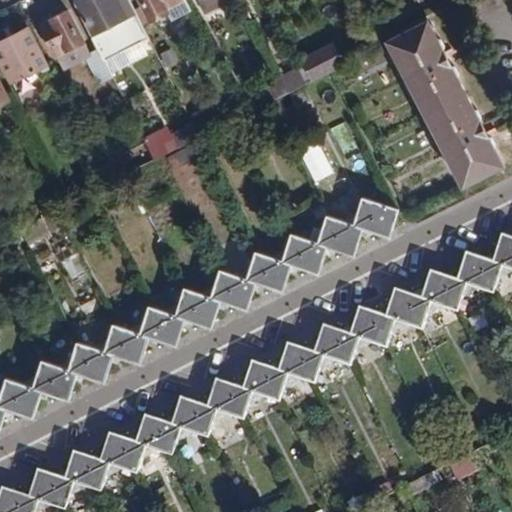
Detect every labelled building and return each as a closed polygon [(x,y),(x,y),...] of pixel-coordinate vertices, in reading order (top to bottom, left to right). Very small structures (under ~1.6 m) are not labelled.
[(124,17),(115,0),(79,0),(75,2),(91,33),(124,17)] [(191,9),(186,0),(142,0),(150,16),(167,9),(172,19),(191,9)] [(242,0),(197,0),(208,21),(244,3),(242,0)] [(82,41),(67,10),(52,18),(56,28),(47,33),(58,54),(82,41)] [(56,28),(52,18),(42,23),(47,33),(56,28)] [(503,165),(428,21),(396,38),(389,41),(465,184),(503,165)] [(44,64),(26,28),(0,41),(0,56),(12,80),(44,64)] [(113,75),(99,49),(86,56),(100,82),(113,75)] [(334,69),(327,56),(305,67),(312,81),(329,72),(334,69)] [(300,70),(295,60),(282,67),(287,76),(300,70)] [(292,86),(305,80),(300,70),(287,76),(292,86)] [(255,109),(270,102),(279,97),(272,82),(248,94),(255,109)] [(285,112),(313,99),(307,87),(279,100),(285,112)] [(249,132),(269,122),(264,111),(243,121),(249,132)] [(199,138),(192,124),(172,134),(179,148),(199,138)] [(199,138),(179,148),(170,152),(177,167),(206,152),(199,138)] [(155,160),(148,147),(122,160),(129,173),(155,160)] [(363,197),(353,225),(364,229),(390,237),(399,209),(363,197)] [(364,229),(353,225),(328,217),(317,243),(329,246),(354,255),(364,229)] [(292,234),(281,261),(293,265),(318,273),(329,246),(317,243),(292,234)] [(511,238),(503,236),(493,263),(503,266),(511,268),(511,238)] [(246,279),(257,283),(284,290),(293,265),(281,261),(256,253),(246,279)] [(494,293),(503,266),(493,263),(467,255),(458,280),(467,284),(494,293)] [(172,265),(158,273),(170,296),(184,289),(172,265)] [(220,271),(210,298),(222,302),(247,309),(257,283),(246,279),(220,271)] [(431,273),(423,298),(431,301),(459,311),(467,284),(458,280),(431,273)] [(114,296),(124,318),(150,306),(138,284),(114,296)] [(501,288),(508,302),(511,299),(511,292),(508,284),(501,288)] [(184,289),(175,315),(186,319),(212,327),(222,302),(210,298),(184,289)] [(396,291),(387,317),(395,319),(408,324),(423,328),(431,301),(423,298),(396,291)] [(139,334),(151,337),(176,345),(186,319),(175,315),(150,306),(139,334)] [(395,319),(387,317),(360,309),(351,335),(360,338),(387,346),(391,332),(395,319)] [(439,323),(440,326),(428,332),(434,346),(468,329),(459,312),(439,323)] [(391,332),(404,336),(408,324),(395,319),(391,332)] [(103,351),(116,355),(140,363),(151,337),(139,334),(113,325),(103,351)] [(323,328),(315,354),(324,356),(351,365),(360,338),(351,335),(323,328)] [(418,368),(403,340),(391,346),(405,375),(418,368)] [(77,342),(68,370),(79,373),(106,381),(116,355),(103,351),(77,342)] [(288,345),(280,371),(289,374),(305,380),(315,383),(324,356),(315,354),(288,345)] [(493,385),(479,359),(468,365),(482,391),(493,385)] [(79,373),(68,370),(42,361),(32,387),(44,390),(70,399),(79,373)] [(285,387),(289,374),(280,371),(252,363),(244,389),(253,392),(280,401),(285,387)] [(351,365),(333,372),(343,392),(361,383),(351,365)] [(285,387),(300,392),(305,380),(289,374),(285,387)] [(6,379),(0,395),(0,406),(8,409),(33,418),(44,390),(32,387),(6,379)] [(253,392),(244,389),(217,382),(208,407),(217,410),(245,419),(253,392)] [(280,401),(292,424),(305,417),(294,395),(280,401)] [(181,400),(172,425),(182,428),(209,437),(217,410),(208,407),(181,400)] [(0,429),(8,409),(0,406),(0,429)] [(511,411),(510,407),(489,418),(498,438),(511,430),(511,411)] [(182,428),(172,425),(146,417),(146,418),(138,443),(148,446),(174,454),(182,428)] [(449,463),(469,453),(484,445),(474,426),(439,444),(449,463)] [(111,435),(101,461),(110,464),(139,473),(148,446),(138,443),(111,435)] [(194,444),(204,463),(218,456),(209,437),(194,444)] [(110,464),(101,461),(75,453),(66,479),(75,482),(102,491),(110,464)] [(469,453),(449,463),(456,478),(476,468),(469,453)] [(39,472),(29,497),(40,501),(67,509),(75,482),(66,479),(39,472)] [(35,511),(40,501),(29,497),(2,490),(0,496),(0,511),(35,511)]
